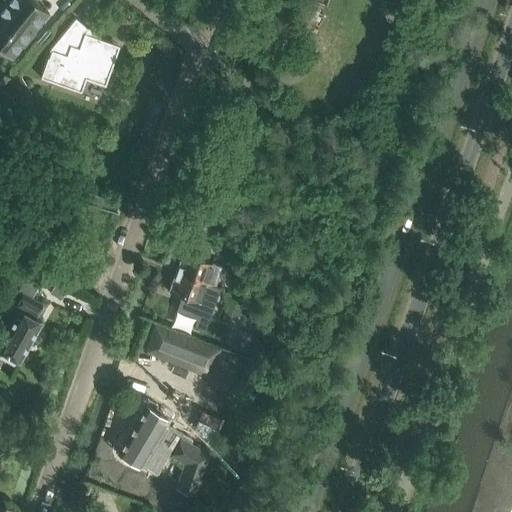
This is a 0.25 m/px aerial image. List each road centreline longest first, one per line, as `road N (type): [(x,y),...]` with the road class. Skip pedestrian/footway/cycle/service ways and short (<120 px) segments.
road 1 (tertiary): [(484,0),(303,511)]
road 2 (residential): [(41,511),(216,0)]
road 3 (tertiary): [(346,511),(511,37)]
